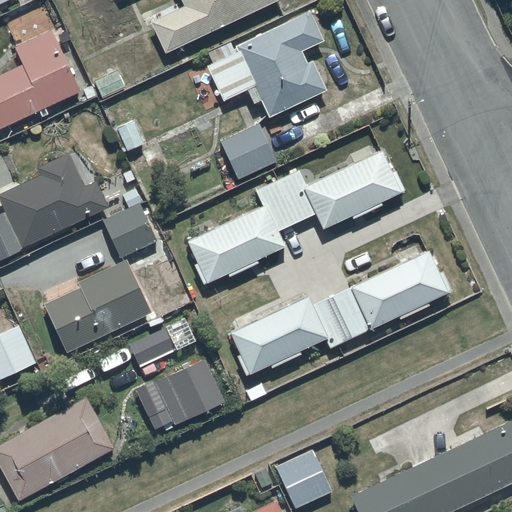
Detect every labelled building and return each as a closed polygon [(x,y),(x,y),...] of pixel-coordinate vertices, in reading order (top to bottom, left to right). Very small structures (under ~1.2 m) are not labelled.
[(182,0),(184,3),(150,19),(164,50),(274,0),(182,0)] [(212,60),(207,63),(225,99),(247,87),(254,101),(260,98),(270,117),(327,87),(312,57),(307,60),(302,49),(324,38),(308,7),(233,45),(230,40),(208,51),(212,60)] [(22,62),(0,71),(0,126),(80,90),(51,29),(15,46),(22,62)] [(119,96),(105,102),(121,140),(138,132),(133,120),(129,121),(119,96)] [(258,122),(220,139),(238,177),(275,160),(258,122)] [(263,203),(189,238),(199,260),(195,262),(204,282),(227,271),(229,275),(259,261),(257,257),(285,244),(278,229),(316,212),(323,226),(351,213),(353,217),(382,204),(380,200),(405,189),(396,170),(392,172),(382,150),(306,185),(299,168),(256,188),(263,203)] [(0,200),(4,210),(0,211),(0,258),(22,249),(20,245),(110,205),(98,179),(83,185),(68,153),(39,166),(42,173),(0,191),(0,200)] [(138,202),(104,218),(121,255),(156,239),(138,202)] [(308,296),(231,332),(240,352),(237,354),(246,373),(269,362),(271,366),(301,352),(299,348),(326,336),(330,346),(377,324),(379,329),(391,324),(388,318),(398,314),(399,317),(429,304),(427,300),(451,288),(442,269),(439,271),(429,251),(312,305),(308,296)] [(79,286),(44,302),(67,350),(150,310),(125,258),(77,281),(79,286)] [(163,320),(125,338),(135,358),(172,340),(163,320)] [(18,323),(0,331),(0,375),(35,359),(18,323)] [(175,425),(224,401),(203,359),(154,383),(153,381),(136,389),(155,430),(173,421),(175,425)] [(85,395),(0,441),(0,465),(19,499),(113,446),(85,395)] [(511,417),(350,494),(358,511),(444,511),(511,480),(511,417)] [(310,446),(274,464),(295,506),(331,488),(310,446)] [(281,511),(275,498),(246,511),(281,511)]
